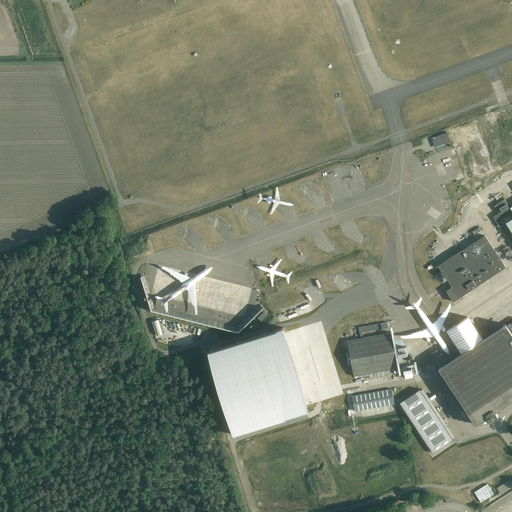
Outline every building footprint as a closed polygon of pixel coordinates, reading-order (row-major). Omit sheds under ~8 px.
[(451,141),(447,132),(437,136),(438,138),(434,139),(437,146),(440,145),(440,144),(441,143),(442,144),(445,143),(446,145),(445,143),(451,141)] [(431,181),(431,184),(451,177),(462,173),(458,173),(458,166),(453,166),(452,166),(449,166),(450,166),(443,166),(443,169),(439,169),(439,170),(441,170),(431,173),(431,180),(431,181)] [(506,223),(511,218),(511,209),(511,208),(505,199),(494,206),(499,213),(501,216),(495,220),(500,227),(506,223)] [(511,232),(506,223),(500,227),(511,245),(511,232)] [(453,302),(459,298),(506,267),(485,235),(463,250),(462,250),(438,265),(452,287),(446,291),(453,302)] [(382,313),(385,321),(397,316),(394,308),(382,313)] [(263,312),(257,318),(261,322),(267,316),(263,312)] [(155,333),(161,331),(157,316),(151,318),(155,333)] [(360,338),(348,341),(354,376),(399,368),(392,332),(363,338),(362,333),(388,328),(387,322),(358,327),(360,338)] [(511,333),(507,326),(506,324),(439,368),(468,413),(475,423),(476,423),(476,424),(488,416),(491,420),(498,415),(496,412),(496,411),(511,400),(511,333)] [(192,325),(191,331),(198,333),(200,327),(192,325)] [(276,330),(206,352),(233,442),(312,418),(309,407),(294,360),(284,327),(276,330)] [(329,368),(336,367),(330,340),(323,342),(329,368)] [(314,351),(317,371),(328,369),(324,349),(314,351)] [(408,362),(408,365),(399,366),(400,375),(413,373),(411,361),(408,362)] [(392,389),(352,396),(355,411),(395,404),(392,389)] [(421,389),(400,403),(433,453),(454,440),(421,389)] [(501,485),(497,488),(501,495),(511,487),(511,483),(509,480),(501,485)] [(487,485),(474,493),(481,503),(494,495),(487,485)] [(481,511),(482,511),(494,511),(511,500),(511,490),(499,499),(481,511)]
